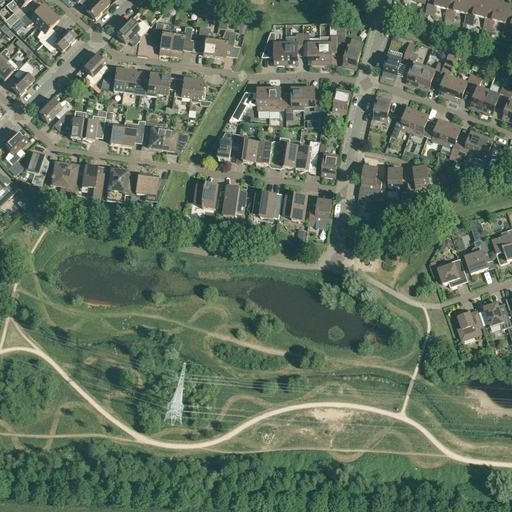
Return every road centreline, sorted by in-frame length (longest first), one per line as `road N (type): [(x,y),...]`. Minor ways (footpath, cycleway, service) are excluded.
road 1 (residential): [(346,191),(59,154),(20,117)]
road 2 (residential): [(365,84),(121,61),(96,39)]
road 3 (residential): [(511,133),(365,84)]
